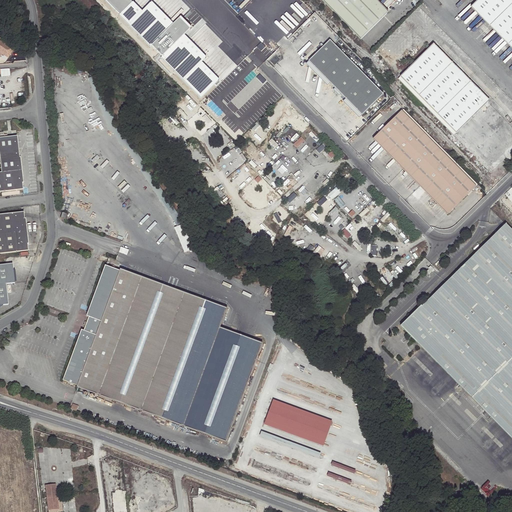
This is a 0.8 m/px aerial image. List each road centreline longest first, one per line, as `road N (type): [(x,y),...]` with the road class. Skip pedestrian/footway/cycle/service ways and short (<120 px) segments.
road 1 (unknown): [(270,326),(284,355),(243,470),(301,492),(315,489),(344,403),(302,362)]
road 2 (unclassified): [(260,65),(434,238),(455,236),(511,179)]
road 3 (unknown): [(270,326),(268,363),(234,451),(48,384)]
road 4 (unclassified): [(41,109),(52,228),(31,304),(0,325)]
road 5 (unknown): [(137,260),(124,228),(77,175),(62,76)]
road 6 (unknown): [(137,260),(245,305),(270,326)]
road 7 (tertiary): [(181,465),(302,511)]
road 8 (unclassified): [(426,0),(511,86)]
road 9 (unknown): [(48,384),(58,356),(25,331),(39,322),(66,332)]
